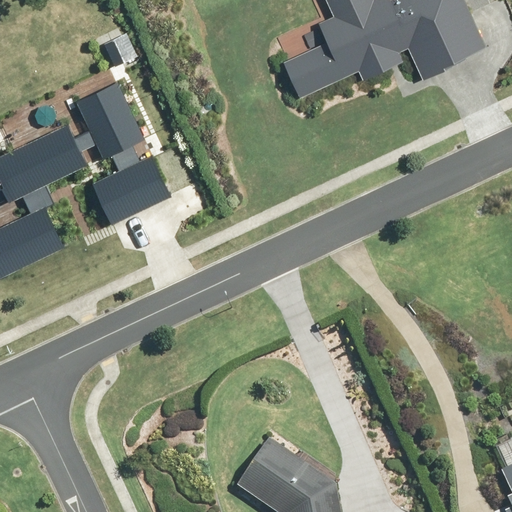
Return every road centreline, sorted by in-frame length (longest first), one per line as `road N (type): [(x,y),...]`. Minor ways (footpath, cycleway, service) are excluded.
road 1 (residential): [(15,378),(511,141)]
road 2 (residential): [(79,511),(15,378)]
